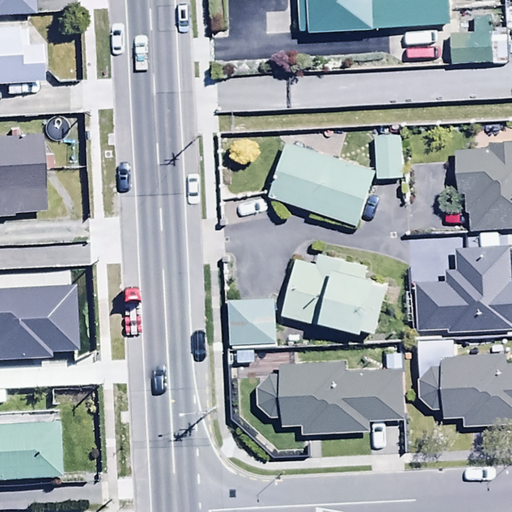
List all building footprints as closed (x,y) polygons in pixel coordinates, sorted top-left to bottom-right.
[(0,0),(0,18),(35,17),(33,0),(0,0)] [(449,0),(298,0),(301,36),(451,29),(449,0)] [(0,85),(43,83),(41,46),(28,47),(27,27),(0,28),(0,85)] [(507,35),(452,35),(452,67),(507,67),(507,35)] [(0,138),(0,217),(41,216),(38,137),(0,138)] [(402,137),(375,138),(377,174),(378,183),(404,182),(402,137)] [(511,228),(511,144),(487,145),(487,150),(457,151),(459,196),(465,196),(466,214),(469,214),(470,231),(511,228)] [(377,174),(287,145),(271,198),(360,227),(377,174)] [(446,284),(417,284),(418,331),(511,330),(511,274),(510,275),(510,247),(485,247),(485,251),(456,251),(457,272),(446,272),(446,284)] [(317,264),(298,259),(283,316),(365,337),(366,331),(377,334),(389,287),(380,285),(381,281),(368,277),(370,268),(319,256),(317,264)] [(277,303),(231,304),(233,348),(279,346),(277,303)] [(0,381),(10,382),(9,344),(0,344),(0,381)] [(508,357),(443,358),(442,370),(431,370),(419,385),(420,401),(433,412),(445,411),(445,421),(465,420),(465,428),(511,427),(511,365),(508,366),(508,357)] [(344,364),(282,368),(282,378),(270,378),(258,390),(258,409),(272,422),(283,422),(284,429),(305,427),(305,438),(370,434),(370,423),(406,420),(401,359),(385,360),(386,370),(344,373),(344,364)] [(58,426),(0,428),(0,485),(60,483),(58,426)]
